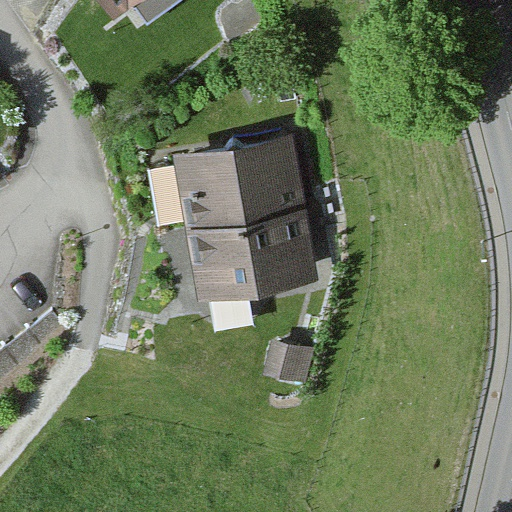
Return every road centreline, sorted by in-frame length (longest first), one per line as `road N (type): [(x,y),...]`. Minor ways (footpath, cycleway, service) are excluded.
road 1 (residential): [(0,45),(33,89),(88,228),(85,362),(0,472)]
road 2 (unclassified): [(511,132),(486,0)]
